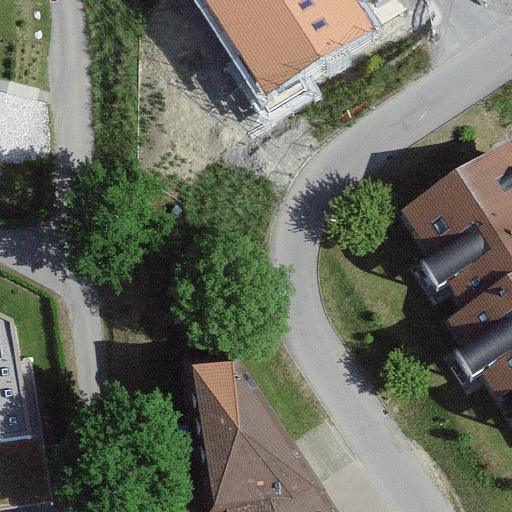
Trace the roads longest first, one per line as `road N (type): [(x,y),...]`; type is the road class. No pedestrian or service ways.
road 1 (residential): [(511,34),(323,162),(286,241),(322,340),(433,511)]
road 2 (residential): [(117,511),(73,268),(62,0)]
